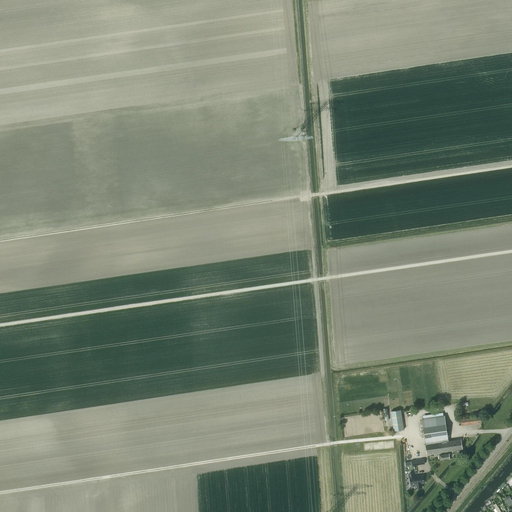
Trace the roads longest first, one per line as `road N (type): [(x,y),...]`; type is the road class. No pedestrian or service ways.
road 1 (track): [(0,240),(511,165)]
road 2 (track): [(0,492),(415,433)]
